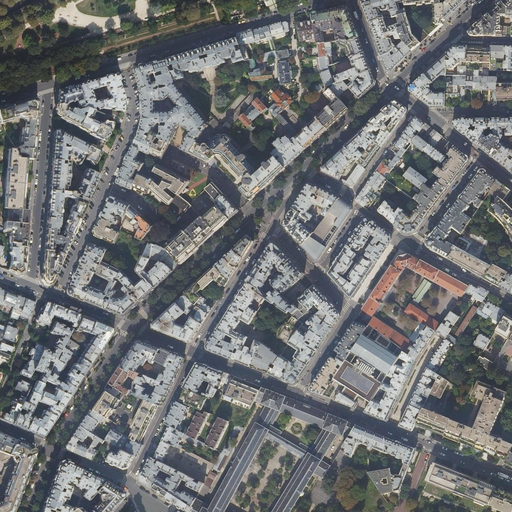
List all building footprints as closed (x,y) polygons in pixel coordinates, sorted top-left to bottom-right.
[(273,10),(286,4),(283,0),(268,7),(269,11),(273,10)] [(399,4),(403,2),(403,0),(371,0),(362,3),(364,10),(369,23),(383,18),(382,16),(382,15),(381,15),(380,15),(379,10),(380,9),(381,11),(382,11),(383,11),(386,10),(388,12),(390,11),(392,18),(394,17),(406,14),(405,9),(400,11),(399,4)] [(403,0),(403,2),(404,6),(434,0),(435,8),(434,8),(435,17),(422,28),(428,35),(435,29),(437,28),(442,23),(445,20),(444,4),(443,0),(403,0)] [(448,0),(444,4),(445,20),(464,3),(466,0),(448,0)] [(511,0),(504,0),(494,9),(484,19),(484,36),(494,36),(511,36),(511,0)] [(349,36),(351,40),(359,37),(347,7),(336,9),(312,14),(312,15),(318,44),(324,43),(322,32),(334,29),(336,30),(337,35),(336,35),(336,36),(337,41),(347,41),(346,37),(349,36)] [(411,30),(406,14),(394,17),(396,24),(400,39),(412,51),(416,47),(419,44),(428,35),(422,28),(421,26),(419,27),(419,28),(411,30)] [(317,44),(318,44),(312,15),(308,16),(309,22),(306,22),(298,24),(301,41),(307,40),(308,45),(317,44)] [(385,23),(383,18),(369,23),(373,34),(376,40),(389,39),(391,39),(389,36),(393,35),(395,39),(400,39),(396,24),(389,27),(389,28),(388,28),(388,29),(387,30),(385,23)] [(478,36),(484,36),(484,19),(477,25),(469,32),(470,36),(478,36)] [(274,25),(269,26),(272,37),(288,32),(289,31),(288,23),(286,22),(282,23),(281,23),(274,25)] [(260,29),(253,31),(256,42),(259,41),(272,37),(269,26),(260,29)] [(236,36),(237,38),(240,46),(242,52),(245,60),(245,61),(250,60),(245,47),(245,45),(256,42),(253,31),(249,32),(242,35),(236,36)] [(361,45),(359,37),(351,40),(350,41),(347,41),(337,41),(338,45),(346,49),(350,58),(352,58),(364,53),(361,45)] [(237,38),(220,43),(187,53),(160,61),(152,63),(153,68),(154,68),(156,73),(155,73),(156,73),(157,78),(158,78),(159,81),(160,85),(161,86),(162,85),(163,85),(163,86),(166,85),(166,87),(162,88),(161,89),(161,90),(161,100),(165,99),(167,98),(167,100),(165,103),(166,104),(168,106),(169,106),(172,110),(171,111),(161,111),(161,112),(162,132),(164,136),(163,137),(160,135),(159,138),(169,143),(176,132),(175,131),(178,126),(180,125),(184,127),(188,130),(190,132),(188,136),(187,136),(187,137),(180,149),(189,153),(196,142),(194,141),(196,138),(197,140),(202,133),(200,130),(201,129),(202,130),(205,129),(208,123),(217,135),(218,135),(225,135),(225,134),(239,119),(258,99),(255,90),(222,125),(219,124),(214,118),(208,123),(183,92),(182,92),(175,84),(176,81),(184,78),(183,72),(190,70),(191,73),(197,71),(197,72),(203,70),(203,69),(214,66),(214,67),(220,65),(220,64),(226,62),(225,59),(232,57),(234,63),(245,60),(242,52),(238,53),(236,47),(240,46),(237,38)] [(391,44),(389,39),(376,40),(381,55),(387,70),(390,71),(396,66),(399,63),(404,58),(396,48),(397,47),(396,47),(394,44),(393,44),(391,44)] [(412,51),(400,39),(395,39),(391,39),(389,39),(391,44),(393,44),(393,41),(395,40),(398,43),(399,42),(400,43),(396,47),(397,47),(396,48),(404,58),(407,55),(412,51)] [(324,43),(318,44),(317,44),(320,58),(317,58),(319,72),(320,72),(320,73),(324,84),(322,85),(321,85),(312,88),(314,94),(321,90),(327,87),(333,85),(334,84),(332,79),(328,66),(333,65),(331,51),(328,52),(326,51),(326,49),(331,49),(330,42),(324,43)] [(450,49),(446,53),(446,61),(449,59),(450,61),(449,62),(446,62),(446,69),(453,69),(458,65),(457,76),(466,76),(466,70),(466,63),(467,48),(467,45),(455,45),(450,49)] [(490,46),(490,49),(490,58),(496,58),(504,58),(504,55),(504,46),(499,46),(496,46),(490,46)] [(482,48),(467,48),(466,63),(471,63),(471,64),(473,64),(473,63),(475,63),(479,63),(482,63),(490,63),(490,58),(490,49),(482,48)] [(276,52),(278,60),(289,57),(287,50),(281,52),(280,51),(276,52)] [(261,55),(264,62),(273,60),(273,61),(277,60),(276,59),(277,58),(275,51),(261,55)] [(364,53),(352,58),(350,58),(350,60),(354,68),(353,70),(334,77),(335,78),(332,79),(334,84),(342,81),(348,79),(371,70),(368,62),(364,53)] [(446,62),(446,61),(446,53),(433,65),(424,74),(432,82),(440,75),(444,75),(444,80),(445,80),(446,69),(446,62)] [(397,67),(406,59),(404,58),(399,63),(396,66),(397,67)] [(490,58),(490,63),(490,71),(497,71),(497,68),(504,68),(504,63),(496,63),(496,58),(490,58)] [(252,59),(250,60),(245,61),(249,73),(263,68),(262,65),(255,67),(252,59)] [(153,68),(152,63),(151,64),(150,64),(147,64),(147,65),(144,66),(140,67),(140,66),(137,68),(135,68),(135,69),(134,69),(140,87),(142,94),(143,101),(143,104),(143,109),(143,115),(142,119),(141,123),(140,128),(138,134),(147,138),(148,136),(150,137),(151,133),(153,133),(154,132),(158,124),(162,124),(161,112),(155,112),(155,101),(161,101),(161,100),(161,90),(158,90),(158,89),(159,88),(159,87),(161,86),(160,85),(159,81),(153,83),(151,77),(152,75),(156,73),(155,73),(156,73),(154,68),(153,68)] [(280,84),(286,84),(292,83),(291,79),(293,79),(291,67),(289,67),(289,63),(277,64),(280,84)] [(263,68),(249,73),(252,81),(268,80),(268,79),(268,78),(273,78),(272,73),(268,73),(268,72),(267,72),(267,68),(265,69),(264,68),(263,68)] [(368,91),(374,85),(375,82),(373,76),(371,70),(348,79),(352,83),(348,86),(342,81),(334,84),(333,85),(332,87),(330,89),(338,98),(349,88),(355,95),(348,102),(352,106),(355,103),(368,91)] [(475,70),(466,70),(466,76),(466,85),(465,89),(468,89),(470,89),(474,89),(474,86),(473,86),(474,79),(475,70)] [(479,70),(475,70),(474,79),(473,86),(474,86),(474,89),(477,89),(482,90),(482,77),(479,76),(479,70)] [(483,70),(482,77),(482,90),(488,90),(494,90),(494,91),(493,92),(492,97),(494,98),(494,101),(493,102),(493,106),(497,106),(497,100),(497,83),(497,78),(488,77),(488,71),(483,70)] [(95,80),(98,88),(105,86),(108,96),(109,96),(110,98),(111,98),(111,101),(108,102),(108,103),(105,104),(104,102),(106,102),(105,100),(104,100),(104,101),(101,99),(99,100),(101,109),(109,110),(110,107),(115,108),(114,111),(124,112),(124,104),(124,98),(121,91),(116,74),(110,76),(95,80)] [(429,86),(432,82),(424,74),(416,81),(409,87),(409,89),(409,91),(413,94),(421,100),(425,95),(427,97),(432,92),(429,88),(429,86)] [(466,85),(466,76),(457,76),(453,76),(453,82),(448,82),(448,89),(445,89),(445,92),(445,100),(448,100),(448,101),(450,101),(450,99),(449,99),(449,96),(454,96),(459,96),(459,86),(461,86),(461,85),(466,85)] [(86,82),(77,85),(83,107),(87,108),(95,111),(101,109),(99,100),(94,101),(91,92),(90,92),(90,90),(92,90),(92,91),(93,90),(96,89),(97,90),(98,90),(98,88),(95,80),(86,82)] [(511,83),(497,83),(497,100),(509,99),(511,99),(511,83)] [(58,91),(57,104),(67,106),(67,103),(75,101),(76,102),(77,107),(79,108),(83,107),(77,85),(62,89),(58,90),(58,91)] [(330,89),(327,87),(321,90),(332,101),(334,102),(318,117),(317,117),(316,117),(327,129),(338,119),(348,109),(338,98),(330,89)] [(268,110),(275,117),(279,114),(293,101),(287,94),(285,96),(284,95),(285,94),(283,92),(282,93),(279,90),(272,96),(277,102),(277,103),(275,104),(268,110)] [(433,93),(432,92),(427,97),(425,95),(421,100),(425,104),(430,107),(437,107),(445,107),(445,100),(445,92),(433,93)] [(0,107),(0,123),(12,120),(11,118),(19,116),(22,116),(23,118),(24,122),(24,128),(22,128),(20,143),(22,143),(22,145),(20,145),(13,149),(15,152),(22,160),(26,160),(33,160),(35,140),(36,121),(38,104),(38,103),(37,101),(36,100),(34,99),(33,99),(30,99),(28,100),(17,102),(8,105),(0,107)] [(268,109),(258,99),(239,119),(247,127),(252,133),(253,133),(256,130),(256,128),(253,126),(254,125),(252,124),(253,123),(252,122),(261,114),(263,112),(264,113),(268,109)] [(370,123),(363,130),(370,138),(372,140),(379,146),(381,147),(402,117),(407,112),(406,108),(398,101),(394,101),(382,112),(370,123)] [(67,107),(67,106),(57,104),(56,110),(56,112),(56,113),(56,114),(57,115),(58,116),(60,117),(60,118),(65,121),(65,122),(69,124),(70,124),(73,126),(73,125),(78,128),(83,117),(82,117),(81,116),(83,112),(84,113),(87,108),(83,107),(79,108),(80,110),(77,111),(74,109),(72,110),(67,107)] [(91,118),(95,111),(87,108),(84,113),(82,117),(83,117),(78,128),(77,128),(82,130),(83,131),(85,132),(86,132),(89,133),(88,135),(93,137),(100,123),(98,123),(91,120),(89,119),(89,118),(90,118),(91,118)] [(279,114),(275,117),(290,133),(305,149),(316,139),(327,129),(316,117),(315,118),(316,119),(299,135),(279,114)] [(289,120),(294,125),(297,122),(292,117),(289,120)] [(409,125),(404,133),(414,140),(417,136),(415,135),(415,134),(415,133),(417,130),(418,131),(418,132),(419,133),(426,124),(423,121),(418,117),(417,117),(415,117),(415,118),(409,125)] [(487,119),(487,129),(487,130),(491,130),(493,130),(493,134),(492,135),(497,137),(498,135),(498,126),(496,126),(496,118),(491,118),(487,119)] [(511,118),(507,118),(496,118),(496,126),(498,126),(498,135),(497,137),(499,138),(501,139),(503,136),(502,135),(503,134),(503,132),(504,132),(504,130),(503,130),(504,128),(507,128),(507,130),(506,130),(506,135),(511,135),(511,118)] [(106,135),(110,129),(111,123),(107,122),(102,119),(100,123),(93,137),(92,137),(97,139),(103,142),(106,135)] [(473,125),(473,119),(454,119),(452,125),(459,131),(467,137),(472,130),(471,129),(470,130),(469,129),(470,128),(470,126),(471,126),(471,125),(473,125)] [(487,129),(487,119),(473,119),(473,125),(473,129),(472,130),(467,137),(472,141),(477,145),(485,136),(484,134),(484,130),(487,129)] [(426,124),(419,133),(417,136),(414,140),(412,143),(414,145),(423,152),(423,151),(437,133),(434,130),(428,137),(430,138),(428,140),(421,135),(425,131),(426,131),(430,127),(426,124)] [(252,133),(247,127),(242,132),(249,139),(255,145),(254,146),(261,153),(267,149),(252,133)] [(49,191),(59,192),(59,189),(61,189),(61,192),(66,192),(66,187),(67,187),(67,186),(68,182),(69,172),(69,163),(68,161),(69,156),(71,156),(73,158),(75,158),(75,161),(79,163),(82,157),(79,156),(80,153),(84,155),(88,145),(75,139),(57,130),(54,132),(52,161),(50,180),(49,191)] [(354,157),(357,155),(358,157),(356,159),(360,164),(363,167),(365,169),(374,157),(381,147),(379,146),(372,140),(370,142),(368,140),(370,138),(363,130),(354,138),(344,147),(354,157)] [(147,138),(138,134),(137,137),(134,143),(133,146),(141,150),(149,154),(150,153),(155,143),(157,140),(157,138),(158,136),(157,134),(158,134),(154,132),(153,133),(151,133),(150,137),(148,136),(147,138)] [(305,149),(290,133),(287,136),(286,135),(282,139),(280,137),(276,142),(274,140),(272,141),(274,143),(273,144),(277,148),(274,151),(271,149),(269,151),(271,153),(276,158),(278,156),(280,158),(278,160),(285,168),(295,159),(305,149)] [(412,143),(414,140),(404,133),(399,139),(394,146),(402,152),(404,148),(405,148),(407,145),(409,147),(412,143)] [(437,133),(423,151),(440,164),(447,155),(454,146),(449,142),(441,153),(434,147),(442,136),(437,133)] [(228,137),(225,134),(225,135),(218,135),(208,144),(207,144),(205,144),(204,144),(203,145),(196,142),(189,153),(201,159),(205,161),(206,161),(208,161),(209,161),(215,156),(215,155),(216,154),(218,154),(219,154),(220,154),(221,155),(225,159),(236,171),(245,181),(244,181),(244,182),(244,184),(245,185),(240,190),(243,194),(250,200),(263,188),(267,184),(277,175),(285,168),(278,160),(276,158),(271,153),(269,156),(272,159),(268,164),(267,163),(266,163),(265,163),(264,164),(263,164),(263,165),(263,167),(264,167),(259,171),(256,171),(245,160),(246,159),(246,158),(246,157),(246,156),(245,155),(244,155),(243,155),(242,156),(229,143),(230,141),(230,140),(229,139),(228,138),(228,137)] [(499,138),(497,137),(492,135),(491,135),(489,136),(490,137),(489,137),(488,138),(485,136),(477,145),(486,152),(494,158),(503,146),(503,145),(501,143),(500,144),(500,143),(500,142),(500,141),(499,138)] [(159,139),(157,138),(157,140),(161,141),(159,145),(155,143),(150,153),(161,159),(166,151),(169,143),(159,138),(159,139)] [(94,164),(100,151),(94,148),(88,145),(84,155),(87,156),(85,160),(88,161),(94,164)] [(137,159),(141,150),(133,146),(125,163),(117,182),(118,184),(131,190),(133,187),(136,180),(133,179),(132,177),(134,173),(135,172),(136,169),(136,168),(140,170),(140,171),(141,171),(145,163),(137,160),(137,159)] [(400,159),(404,154),(404,153),(402,152),(394,146),(391,150),(393,151),(395,153),(395,154),(396,155),(391,161),(390,161),(389,161),(389,162),(386,159),(385,159),(382,162),(392,170),(398,162),(399,162),(400,162),(400,161),(401,160),(400,159)] [(454,146),(447,155),(450,156),(449,159),(446,163),(445,164),(444,165),(444,166),(441,169),(438,167),(433,173),(440,178),(438,182),(447,189),(459,173),(469,160),(469,157),(463,153),(454,146)] [(507,149),(503,146),(494,158),(503,165),(511,172),(511,170),(511,149),(510,150),(509,149),(508,149),(507,149)] [(354,157),(344,147),(334,157),(321,168),(322,172),(331,176),(339,180),(345,168),(355,159),(354,157)] [(25,168),(26,160),(22,160),(15,152),(13,149),(9,149),(4,209),(5,209),(6,209),(7,209),(21,210),(22,199),(25,168)] [(383,176),(388,171),(389,173),(390,172),(392,170),(382,162),(376,171),(383,176)] [(365,169),(363,167),(360,164),(346,183),(350,185),(354,185),(356,182),(365,169)] [(162,188),(155,182),(151,189),(160,197),(169,205),(172,201),(177,194),(179,195),(190,181),(166,169),(162,167),(158,165),(155,172),(167,179),(162,188)] [(416,185),(413,188),(419,192),(421,190),(425,184),(428,180),(411,168),(404,177),(416,185)] [(491,189),(497,180),(491,175),(483,169),(481,169),(471,183),(459,198),(469,206),(472,202),(475,204),(475,206),(478,208),(483,201),(480,198),(481,196),(479,195),(483,190),(485,192),(486,190),(485,190),(488,187),(491,189)] [(73,194),(77,196),(78,194),(80,195),(80,197),(88,201),(99,176),(90,172),(85,170),(75,191),(75,190),(73,194)] [(413,188),(402,179),(401,180),(390,172),(389,173),(385,178),(383,176),(376,171),(371,177),(367,184),(377,191),(379,189),(380,190),(386,182),(385,181),(386,179),(413,200),(414,199),(417,194),(419,193),(419,192),(413,188)] [(139,174),(136,180),(133,187),(137,188),(137,189),(140,190),(146,193),(147,192),(149,193),(151,189),(155,182),(156,181),(139,174)] [(505,186),(497,180),(491,189),(489,193),(498,200),(489,212),(494,216),(500,222),(504,226),(507,231),(511,236),(511,238),(511,209),(509,206),(503,201),(511,191),(505,186)] [(431,189),(425,184),(421,190),(423,191),(420,195),(420,194),(419,196),(417,194),(414,199),(420,203),(415,210),(414,209),(414,210),(424,219),(435,204),(447,189),(438,182),(437,181),(431,189)] [(208,192),(216,201),(224,194),(219,190),(213,182),(200,194),(203,196),(208,192)] [(299,196),(292,208),(299,213),(300,211),(302,212),(301,214),(309,219),(311,221),(313,216),(313,215),(308,212),(313,205),(314,205),(315,205),(316,205),(316,204),(325,208),(323,214),(324,215),(321,218),(324,220),(333,207),(333,208),(340,198),(335,195),(331,193),(317,186),(312,184),(310,183),(309,183),(308,184),(307,184),(307,185),(306,186),(299,196)] [(377,191),(367,184),(361,191),(358,196),(355,200),(363,206),(369,212),(374,206),(379,198),(379,197),(381,194),(377,191)] [(59,192),(49,191),(48,200),(47,212),(55,213),(55,210),(60,210),(61,197),(68,198),(69,193),(66,192),(61,192),(61,194),(59,194),(59,192)] [(73,194),(69,193),(68,198),(74,201),(69,212),(70,212),(74,214),(73,217),(80,220),(84,210),(88,201),(80,197),(79,199),(76,198),(77,196),(73,194)] [(188,203),(179,195),(177,194),(172,201),(184,210),(186,208),(188,209),(185,211),(196,223),(186,232),(199,247),(206,241),(212,235),(215,232),(202,218),(202,217),(191,206),(188,203)] [(224,194),(216,201),(221,206),(219,208),(229,219),(234,215),(239,211),(230,202),(224,194)] [(106,208),(101,218),(115,224),(117,225),(119,221),(117,220),(118,218),(118,217),(117,217),(117,216),(118,216),(119,216),(120,215),(122,215),(121,216),(122,217),(121,217),(125,219),(125,218),(131,206),(121,201),(112,197),(111,197),(110,197),(110,198),(106,208)] [(333,207),(324,220),(318,226),(313,233),(311,237),(301,245),(308,253),(315,260),(319,260),(328,246),(344,222),(352,210),(351,206),(345,202),(340,198),(333,208),(333,207)] [(470,207),(469,206),(459,198),(447,213),(437,227),(448,235),(451,232),(450,231),(452,228),(461,235),(462,233),(464,230),(462,228),(464,226),(462,225),(464,223),(467,226),(471,219),(463,213),(465,210),(466,211),(470,207)] [(394,225),(404,212),(404,211),(387,199),(379,211),(385,217),(394,225)] [(141,215),(131,206),(125,218),(135,227),(135,229),(139,230),(136,238),(142,240),(154,226),(141,215)] [(203,217),(202,218),(215,232),(225,224),(229,219),(219,208),(217,206),(204,218),(203,217)] [(299,213),(292,208),(287,216),(284,221),(284,226),(301,245),(311,237),(313,233),(307,229),(307,228),(304,225),(302,224),(300,224),(300,222),(301,220),(305,223),(306,223),(309,219),(301,214),(299,213)] [(29,211),(21,210),(7,209),(5,222),(16,223),(19,224),(28,224),(28,218),(29,211)] [(61,211),(60,210),(55,210),(55,213),(47,212),(47,221),(46,229),(57,230),(57,228),(58,228),(60,214),(61,213),(61,211)] [(410,216),(404,212),(394,225),(399,229),(403,232),(405,232),(406,233),(407,233),(413,232),(414,231),(415,231),(416,230),(420,225),(424,219),(414,210),(413,211),(414,211),(410,216)] [(76,229),(80,220),(73,217),(74,214),(70,212),(62,230),(63,230),(63,232),(73,236),(76,229)] [(114,226),(115,224),(101,218),(97,227),(95,233),(94,233),(94,235),(95,236),(115,244),(119,233),(119,232),(115,230),(114,230),(113,231),(113,230),(113,228),(116,229),(117,227),(115,227),(114,226)] [(372,235),(373,236),(379,227),(374,223),(369,219),(363,220),(356,231),(346,245),(352,249),(353,248),(357,251),(359,250),(361,247),(363,248),(366,243),(366,242),(367,241),(368,241),(369,240),(368,240),(369,238),(370,239),(372,235)] [(16,228),(16,223),(5,222),(3,222),(4,223),(3,230),(3,231),(10,231),(10,232),(11,232),(11,234),(10,234),(9,238),(5,240),(6,243),(19,244),(18,247),(26,247),(27,235),(28,224),(19,224),(18,229),(16,228)] [(379,227),(373,236),(375,238),(374,240),(373,239),(372,242),(371,241),(371,242),(372,242),(371,243),(370,243),(370,244),(374,247),(376,245),(377,244),(379,242),(382,242),(381,244),(386,247),(390,242),(391,240),(390,234),(386,231),(379,227)] [(449,235),(448,235),(437,227),(431,234),(426,241),(427,247),(447,258),(454,249),(452,248),(454,245),(448,242),(446,243),(445,244),(444,242),(443,242),(443,241),(442,241),(441,241),(439,240),(440,239),(442,239),(445,239),(447,236),(448,236),(449,235)] [(193,253),(199,247),(186,232),(182,228),(162,247),(167,250),(180,265),(186,260),(193,253)] [(57,233),(57,230),(46,229),(45,241),(44,250),(53,251),(53,244),(59,246),(56,252),(64,256),(67,250),(73,236),(63,232),(62,232),(61,234),(57,233)] [(246,238),(233,250),(237,255),(243,258),(245,255),(253,242),(254,242),(247,237),(246,238)] [(454,249),(447,258),(452,261),(461,266),(471,271),(477,275),(483,278),(494,264),(492,264),(490,267),(463,252),(469,243),(459,238),(454,245),(452,248),(454,249)] [(266,250),(255,267),(262,271),(265,272),(270,276),(272,274),(272,271),(274,268),(273,263),(274,262),(275,263),(277,264),(277,265),(277,266),(277,267),(279,269),(290,259),(274,242),(271,242),(266,250)] [(24,259),(26,247),(18,247),(19,244),(6,243),(8,252),(11,256),(10,264),(8,270),(13,272),(18,274),(23,271),(24,259)] [(147,264),(153,251),(156,246),(148,243),(143,256),(142,256),(136,269),(136,272),(143,279),(135,286),(134,285),(135,284),(122,271),(119,278),(122,281),(140,301),(147,295),(155,288),(150,283),(148,281),(143,275),(145,270),(146,266),(147,264)] [(102,263),(103,261),(104,259),(108,250),(94,244),(93,244),(91,244),(91,245),(90,245),(89,246),(74,280),(69,291),(69,292),(69,293),(70,295),(72,296),(78,298),(86,301),(91,289),(88,287),(88,286),(88,285),(89,285),(98,265),(98,264),(97,264),(98,263),(99,262),(102,263)] [(377,246),(377,244),(376,245),(374,247),(370,244),(369,245),(366,251),(367,251),(365,255),(365,256),(370,259),(369,260),(375,264),(380,256),(386,247),(381,244),(379,247),(377,246)] [(156,245),(156,246),(153,251),(162,256),(161,260),(162,261),(160,262),(166,265),(172,272),(176,268),(180,265),(167,250),(162,247),(156,245)] [(351,250),(352,249),(346,245),(336,260),(329,272),(329,275),(341,289),(347,284),(348,282),(349,281),(342,277),(338,274),(339,272),(343,275),(345,275),(353,262),(353,260),(356,255),(356,253),(351,250)] [(56,274),(64,256),(56,252),(55,255),(54,255),(52,254),(53,251),(44,250),(43,265),(42,280),(43,281),(43,282),(44,283),(44,284),(45,285),(50,287),(52,283),(56,274)] [(237,268),(243,258),(237,255),(233,250),(225,257),(215,267),(216,267),(222,274),(230,279),(237,268)] [(465,292),(468,287),(439,271),(408,254),(398,256),(396,259),(382,281),(367,304),(362,310),(372,316),(381,304),(382,304),(383,303),(382,302),(406,267),(408,267),(462,296),(465,292)] [(369,274),(375,264),(369,260),(368,261),(364,258),(362,259),(360,258),(357,262),(359,263),(359,264),(358,263),(357,264),(348,276),(348,278),(353,281),(351,284),(348,282),(347,284),(341,289),(349,298),(353,297),(361,285),(369,274)] [(290,259),(279,269),(278,270),(279,271),(281,272),(281,273),(282,273),(283,272),(284,274),(284,275),(284,276),(280,275),(275,280),(273,280),(271,279),(269,281),(272,284),(274,287),(277,290),(282,295),(282,294),(304,274),(298,267),(290,259)] [(122,271),(103,261),(102,263),(97,275),(111,281),(105,293),(93,287),(94,285),(93,284),(91,289),(86,301),(93,304),(104,308),(107,301),(105,300),(107,296),(109,297),(117,282),(117,280),(115,279),(116,277),(119,278),(122,271)] [(164,279),(172,272),(166,265),(160,262),(156,265),(156,266),(148,274),(145,270),(143,275),(148,281),(151,279),(152,280),(150,283),(155,288),(164,279)] [(507,272),(494,264),(483,278),(492,283),(499,287),(507,272)] [(509,293),(511,287),(511,264),(511,265),(511,274),(507,272),(499,287),(504,290),(509,293)] [(208,285),(214,280),(223,285),(225,287),(230,279),(222,274),(216,267),(212,271),(211,272),(202,280),(199,283),(198,282),(192,288),(185,294),(195,306),(201,298),(198,295),(208,285)] [(261,272),(262,271),(255,267),(251,274),(246,281),(257,289),(258,291),(257,293),(265,298),(273,304),(275,302),(279,306),(278,307),(287,313),(289,311),(292,314),(293,313),(298,309),(294,304),(292,306),(282,294),(282,295),(277,290),(273,293),(272,292),(270,291),(267,295),(265,293),(262,288),(268,279),(269,276),(270,276),(265,272),(264,274),(261,272)] [(413,297),(420,302),(432,284),(424,280),(413,297)] [(118,283),(117,282),(109,297),(107,301),(104,308),(122,316),(126,315),(133,309),(136,306),(140,301),(122,281),(120,283),(118,283)] [(262,304),(265,298),(257,293),(258,291),(257,289),(246,281),(240,292),(231,305),(238,309),(240,310),(253,318),(257,311),(251,308),(250,308),(250,307),(249,306),(250,306),(251,304),(252,303),(251,303),(253,300),(253,299),(254,299),(255,298),(255,299),(257,301),(262,304)] [(470,284),(468,287),(465,292),(473,296),(478,288),(477,288),(474,286),(470,284)] [(314,285),(299,300),(309,310),(311,313),(312,312),(310,309),(313,307),(312,306),(313,305),(313,304),(314,304),(315,304),(316,306),(318,309),(328,300),(322,293),(314,285)] [(479,286),(478,288),(473,296),(469,302),(472,305),(476,298),(482,302),(484,299),(488,292),(489,292),(483,288),(479,286)] [(13,307),(16,295),(12,293),(7,291),(2,303),(13,307)] [(181,298),(176,303),(187,315),(191,310),(189,310),(192,307),(195,309),(197,307),(195,306),(185,294),(181,298)] [(19,315),(26,298),(21,297),(16,295),(13,307),(11,312),(19,315)] [(206,300),(202,297),(201,298),(195,306),(197,307),(208,314),(210,311),(212,308),(205,303),(205,302),(206,300)] [(28,319),(35,302),(31,300),(26,298),(19,315),(28,319)] [(493,304),(484,299),(482,302),(479,307),(477,310),(490,317),(496,306),(493,304)] [(295,303),(294,304),(298,309),(293,313),(295,315),(293,317),(298,320),(309,310),(299,300),(298,301),(295,303)] [(328,300),(318,309),(320,310),(316,313),(323,320),(325,317),(324,317),(326,314),(328,316),(327,319),(325,322),(333,327),(340,317),(339,313),(335,308),(328,300)] [(46,317),(52,304),(49,303),(46,301),(42,309),(40,308),(36,320),(39,321),(39,324),(39,325),(43,326),(44,326),(45,324),(52,327),(54,322),(55,320),(51,319),(46,317)] [(190,317),(187,315),(176,303),(165,312),(152,325),(153,328),(171,336),(188,342),(191,341),(197,333),(202,324),(190,317)] [(66,309),(52,304),(46,317),(51,319),(52,316),(61,320),(62,319),(65,321),(71,323),(71,326),(75,327),(80,315),(66,309)] [(374,316),(373,317),(369,324),(404,350),(403,352),(407,354),(410,349),(415,342),(421,333),(423,329),(426,325),(428,327),(435,331),(436,332),(442,324),(411,304),(406,311),(422,322),(409,340),(374,316)] [(236,311),(238,309),(231,305),(224,316),(217,329),(223,332),(225,330),(227,331),(225,333),(227,334),(229,335),(232,337),(234,338),(238,340),(239,340),(242,335),(242,334),(238,332),(238,333),(234,330),(234,329),(235,329),(237,330),(240,325),(238,324),(240,320),(239,320),(240,320),(241,319),(249,324),(253,318),(240,310),(238,312),(236,311)] [(477,310),(479,307),(477,306),(476,307),(475,306),(473,306),(456,333),(456,335),(458,336),(456,339),(449,334),(446,339),(454,344),(455,345),(477,310)] [(500,308),(496,306),(490,317),(498,322),(505,311),(500,308)] [(208,314),(197,307),(195,309),(195,310),(197,311),(194,316),(193,316),(191,315),(190,317),(202,324),(205,319),(208,314)] [(372,316),(362,310),(361,312),(359,316),(363,318),(362,320),(369,324),(373,317),(372,316)] [(451,311),(442,324),(436,332),(441,335),(445,339),(446,339),(449,334),(452,328),(451,328),(451,329),(449,327),(451,324),(454,326),(459,317),(451,311)] [(325,322),(323,320),(316,313),(308,321),(308,322),(307,323),(307,324),(308,324),(309,325),(310,325),(312,325),(312,326),(310,330),(324,340),(328,334),(333,327),(325,322)] [(508,338),(511,331),(511,316),(506,313),(495,331),(508,338)] [(88,318),(82,316),(76,330),(75,331),(79,332),(80,330),(86,332),(84,335),(83,334),(82,337),(84,338),(85,338),(86,338),(89,334),(94,321),(88,318)] [(293,336),(298,329),(299,328),(302,324),(302,323),(298,320),(293,317),(292,316),(290,320),(288,319),(283,325),(282,325),(277,337),(285,340),(290,342),(293,336)] [(94,321),(89,334),(92,335),(93,336),(88,344),(85,340),(87,338),(86,338),(85,338),(84,338),(83,340),(86,344),(99,353),(106,342),(113,332),(112,328),(104,325),(94,321)] [(14,336),(17,329),(10,326),(11,323),(8,322),(6,328),(4,333),(2,337),(12,341),(14,336)] [(63,326),(54,322),(52,327),(50,333),(56,335),(58,335),(58,337),(57,339),(56,338),(53,344),(52,347),(53,347),(52,351),(50,352),(47,350),(48,348),(47,347),(46,347),(45,346),(44,346),(36,363),(33,370),(40,373),(40,374),(36,381),(42,384),(44,380),(47,374),(48,372),(49,370),(45,368),(48,361),(49,361),(50,361),(54,362),(55,360),(59,352),(61,347),(67,338),(70,332),(71,329),(70,328),(69,328),(69,329),(68,329),(63,327),(63,326)] [(355,341),(357,342),(368,325),(354,322),(345,336),(339,345),(335,351),(338,353),(339,355),(337,358),(344,362),(354,347),(351,345),(353,343),(354,343),(355,341)] [(342,393),(339,391),(334,399),(333,400),(344,404),(352,407),(355,409),(357,404),(356,403),(354,401),(358,394),(366,399),(371,402),(373,399),(378,391),(383,383),(386,379),(392,369),(395,364),(396,363),(403,352),(404,350),(369,324),(368,325),(357,342),(354,347),(344,362),(336,374),(335,375),(335,376),(331,382),(329,385),(335,389),(340,382),(346,386),(342,393)] [(425,331),(423,329),(421,333),(423,335),(421,339),(419,339),(418,340),(418,341),(418,342),(419,343),(418,345),(416,344),(415,346),(415,347),(413,346),(416,342),(415,342),(410,349),(412,350),(409,355),(416,360),(426,345),(435,331),(428,327),(425,331)] [(302,331),(298,329),(293,336),(316,352),(320,347),(324,340),(310,330),(308,328),(307,330),(309,331),(306,336),(302,333),(302,332),(302,331)] [(223,332),(217,329),(211,338),(206,346),(207,350),(218,354),(231,359),(234,353),(235,348),(238,340),(234,338),(231,344),(224,341),(227,334),(225,333),(223,332)] [(478,347),(483,350),(490,340),(487,338),(480,333),(473,344),(478,347)] [(239,340),(238,340),(235,348),(238,349),(236,354),(234,353),(231,359),(243,364),(250,367),(256,351),(262,343),(255,340),(251,350),(250,349),(250,348),(246,346),(246,347),(246,348),(244,347),(248,337),(242,335),(239,340)] [(290,342),(288,344),(292,346),(298,350),(294,356),(296,357),(307,365),(311,359),(316,352),(293,336),(290,342)] [(86,344),(83,340),(84,338),(82,337),(77,344),(67,338),(61,347),(72,354),(76,357),(78,353),(76,352),(80,346),(79,346),(81,343),(83,344),(84,344),(83,346),(84,347),(86,348),(84,350),(79,359),(90,366),(95,359),(99,353),(86,344)] [(158,354),(162,348),(150,343),(141,339),(137,341),(126,358),(125,359),(120,366),(130,372),(131,371),(140,374),(140,373),(145,375),(146,376),(149,371),(143,369),(144,367),(144,366),(147,360),(148,361),(149,360),(149,359),(148,359),(149,358),(150,358),(149,357),(150,357),(151,358),(150,361),(153,363),(155,361),(157,356),(155,355),(157,353),(158,354)] [(435,373),(454,344),(446,339),(445,339),(437,352),(427,367),(426,367),(435,373)] [(9,353),(9,351),(11,352),(13,347),(5,344),(6,341),(1,340),(0,342),(0,356),(7,359),(7,357),(8,357),(9,357),(9,356),(10,354),(10,353),(9,353)] [(32,355),(29,360),(36,363),(44,346),(36,343),(34,349),(31,348),(30,351),(29,354),(32,355)] [(268,374),(281,355),(262,343),(256,351),(250,367),(252,368),(261,371),(268,374)] [(61,347),(59,352),(61,353),(57,361),(65,366),(72,354),(61,347)] [(167,350),(162,348),(158,354),(157,356),(155,361),(165,366),(172,352),(169,351),(167,350)] [(284,350),(281,355),(268,374),(272,376),(276,377),(280,379),(283,380),(285,373),(284,373),(285,371),(284,370),(284,368),(286,369),(290,361),(282,355),(283,355),(286,351),(284,350)] [(178,372),(184,359),(182,356),(178,354),(172,352),(165,366),(167,367),(165,371),(165,372),(166,373),(165,375),(162,373),(161,374),(158,381),(162,382),(162,381),(164,380),(165,381),(165,383),(172,386),(178,372)] [(409,355),(407,354),(403,352),(396,363),(398,363),(400,358),(406,361),(405,363),(403,363),(403,364),(404,365),(403,367),(395,364),(392,369),(396,370),(401,373),(408,377),(411,371),(416,360),(409,355)] [(489,370),(493,363),(494,363),(485,357),(484,358),(480,356),(476,362),(489,370)] [(292,362),(290,361),(286,369),(285,371),(284,373),(285,373),(283,380),(290,383),(292,384),(294,384),(295,383),(296,383),(296,382),(302,374),(307,365),(296,357),(292,362)] [(344,362),(337,358),(335,360),(331,357),(322,370),(309,389),(310,390),(313,392),(315,393),(322,395),(329,385),(331,382),(330,381),(331,379),(331,378),(331,377),(330,376),(332,372),(336,374),(344,362)] [(87,372),(90,366),(79,359),(76,364),(75,364),(74,364),(73,365),(70,369),(83,378),(87,372)] [(36,363),(29,360),(28,360),(27,365),(26,365),(25,365),(24,366),(24,367),(23,369),(21,369),(19,373),(20,374),(29,378),(33,370),(36,363)] [(57,361),(55,360),(54,362),(52,364),(51,366),(54,367),(50,373),(57,378),(65,366),(57,361)] [(207,374),(210,367),(204,364),(199,363),(196,364),(189,375),(183,387),(187,389),(189,390),(190,389),(192,389),(192,391),(198,394),(199,390),(198,389),(204,379),(206,374),(207,374)] [(130,372),(120,366),(115,374),(114,376),(109,383),(124,393),(126,394),(127,395),(130,390),(125,387),(126,384),(125,383),(127,379),(128,380),(130,377),(136,380),(139,376),(140,374),(131,371),(130,372)] [(218,370),(210,367),(207,374),(206,374),(204,379),(206,382),(207,380),(210,381),(205,392),(204,392),(202,395),(207,397),(210,398),(211,396),(214,397),(217,390),(218,389),(216,388),(217,385),(219,386),(225,373),(218,370)] [(431,377),(437,380),(439,375),(435,373),(426,367),(422,376),(417,386),(431,392),(433,388),(427,385),(428,383),(429,384),(430,382),(431,382),(432,381),(432,380),(432,379),(431,379),(430,378),(431,377)] [(78,384),(83,378),(70,369),(67,373),(67,375),(67,376),(67,377),(64,382),(75,389),(78,384)] [(150,369),(149,371),(146,376),(148,376),(148,377),(158,381),(161,374),(150,369)] [(396,370),(392,369),(386,379),(388,380),(389,377),(393,378),(392,381),(392,382),(392,383),(390,386),(383,383),(378,391),(381,393),(382,389),(387,391),(381,402),(373,399),(371,402),(365,412),(376,417),(387,421),(390,415),(403,387),(408,377),(401,373),(400,376),(395,373),(396,370)] [(498,376),(503,380),(508,372),(502,369),(498,376)] [(49,376),(47,374),(44,380),(55,385),(53,389),(56,390),(70,397),(73,392),(75,389),(64,382),(62,384),(56,380),(57,378),(50,373),(49,376)] [(227,374),(225,373),(219,386),(218,389),(217,390),(219,391),(222,387),(224,388),(225,386),(226,384),(230,375),(227,374)] [(148,376),(146,376),(145,375),(143,377),(142,378),(139,376),(136,380),(134,383),(138,385),(138,384),(143,387),(146,382),(151,384),(150,385),(153,386),(152,388),(154,388),(155,386),(156,386),(154,392),(167,397),(168,395),(172,386),(165,383),(163,383),(162,385),(161,385),(162,382),(158,381),(148,377),(148,376)] [(232,376),(230,375),(226,384),(228,385),(227,387),(225,386),(224,388),(223,391),(227,393),(235,376),(232,376)] [(431,392),(430,394),(428,398),(424,406),(423,408),(422,411),(421,413),(418,419),(416,423),(432,430),(444,434),(450,419),(451,419),(435,413),(436,412),(434,412),(431,411),(437,397),(441,399),(449,381),(439,375),(437,380),(433,388),(431,392)] [(249,382),(235,376),(227,393),(226,395),(224,394),(223,398),(251,409),(255,400),(261,388),(262,387),(249,382)] [(19,396),(20,396),(25,398),(28,391),(31,384),(21,380),(19,383),(18,383),(18,384),(16,383),(16,384),(15,385),(15,386),(15,387),(16,387),(16,388),(21,391),(19,396)] [(490,435),(508,392),(477,380),(471,396),(477,398),(466,425),(450,419),(444,434),(465,442),(487,451),(507,459),(510,451),(511,446),(511,443),(503,440),(503,439),(500,437),(500,439),(490,435)] [(44,385),(42,384),(36,381),(31,392),(64,407),(67,402),(70,397),(56,390),(55,392),(54,392),(53,393),(54,394),(53,396),(41,391),(44,385)] [(107,386),(105,390),(120,400),(124,393),(109,383),(107,386)] [(145,388),(143,387),(138,384),(138,385),(136,388),(138,389),(136,392),(134,391),(133,394),(137,396),(144,399),(159,405),(162,407),(164,402),(167,397),(154,392),(151,391),(150,394),(153,395),(152,397),(153,397),(153,399),(149,397),(150,396),(149,395),(147,394),(146,394),(146,395),(144,394),(144,392),(145,388)] [(431,392),(417,386),(413,395),(409,405),(422,411),(423,408),(424,406),(418,403),(419,402),(420,403),(421,401),(422,401),(423,400),(423,399),(423,398),(422,398),(421,397),(422,395),(428,398),(430,394),(431,392)] [(191,511),(289,511),(314,473),(322,478),(330,466),(321,460),(338,433),(348,438),(349,437),(350,435),(356,426),(348,423),(348,422),(339,419),(305,405),(268,390),(267,390),(261,388),(255,400),(267,405),(234,465),(233,464),(233,465),(233,466),(211,507),(196,499),(192,507),(194,508),(191,511)] [(192,391),(189,390),(187,389),(186,390),(183,395),(180,401),(190,405),(198,409),(201,410),(207,397),(202,395),(200,395),(198,394),(192,391)] [(120,400),(105,390),(103,392),(99,399),(95,405),(92,408),(108,419),(114,410),(115,411),(116,409),(114,409),(120,400)] [(64,407),(31,392),(26,403),(34,407),(37,401),(48,406),(46,412),(57,417),(59,414),(61,411),(63,407),(64,407)] [(23,402),(25,398),(20,396),(18,401),(12,398),(11,402),(10,404),(12,405),(10,409),(18,413),(20,408),(23,402)] [(155,413),(159,405),(144,399),(142,405),(141,404),(131,424),(131,427),(133,429),(129,438),(140,444),(142,440),(147,429),(151,422),(155,413)] [(190,405),(180,401),(176,400),(171,411),(165,423),(169,425),(181,431),(182,428),(181,426),(180,426),(182,422),(181,422),(182,420),(183,420),(184,420),(184,419),(185,419),(186,417),(185,416),(185,415),(190,405)] [(26,403),(23,402),(20,408),(26,411),(25,413),(24,412),(23,415),(22,415),(18,413),(12,424),(20,428),(26,431),(33,417),(30,416),(34,409),(36,410),(37,408),(34,407),(26,403)] [(422,411),(409,405),(399,426),(406,429),(412,431),(416,423),(418,419),(416,418),(418,413),(421,413),(422,411)] [(90,411),(88,415),(100,421),(107,425),(110,420),(108,419),(92,408),(90,411)] [(18,413),(10,409),(9,412),(8,415),(0,411),(0,418),(6,421),(12,424),(18,413)] [(209,413),(201,410),(198,409),(186,434),(197,440),(209,413)] [(51,425),(57,417),(46,412),(43,411),(39,420),(33,417),(26,431),(34,434),(41,437),(44,436),(51,425)] [(100,421),(88,415),(85,420),(78,431),(74,435),(80,439),(82,441),(86,443),(88,439),(87,438),(89,436),(95,440),(97,437),(99,438),(100,436),(98,435),(98,436),(93,433),(95,429),(97,430),(99,425),(98,425),(100,421)] [(205,444),(215,449),(229,421),(218,417),(205,444)] [(186,434),(181,431),(169,425),(166,433),(162,440),(174,446),(179,447),(181,449),(182,447),(178,445),(179,443),(178,442),(179,441),(180,442),(181,440),(180,439),(181,437),(196,445),(197,443),(202,446),(204,443),(197,440),(186,434)] [(356,425),(356,426),(350,435),(355,437),(354,439),(349,437),(348,438),(343,447),(346,448),(345,452),(352,457),(356,446),(357,447),(358,446),(359,445),(358,443),(357,443),(358,442),(369,446),(368,448),(369,449),(371,450),(372,449),(373,448),(388,453),(385,436),(372,431),(356,425)] [(105,440),(115,446),(115,445),(121,436),(111,430),(105,440)] [(0,460),(2,461),(13,456),(18,444),(17,441),(15,440),(16,439),(3,434),(0,432),(0,460)] [(80,439),(74,435),(71,440),(68,446),(69,449),(73,451),(76,453),(80,445),(79,444),(80,442),(79,441),(80,439)] [(115,446),(121,449),(122,450),(124,444),(127,446),(128,447),(126,451),(135,455),(137,457),(140,451),(143,445),(140,444),(129,438),(128,438),(122,435),(121,436),(115,445),(115,446)] [(405,444),(385,436),(388,453),(391,454),(391,455),(392,455),(394,456),(395,456),(397,456),(397,457),(399,459),(400,458),(404,459),(403,459),(403,462),(403,463),(408,465),(413,454),(416,448),(405,444)] [(105,441),(99,438),(97,437),(95,440),(92,446),(90,448),(92,448),(93,447),(94,448),(95,447),(96,447),(99,442),(101,443),(99,445),(101,446),(105,441)] [(14,511),(32,464),(35,456),(31,446),(16,439),(15,440),(17,441),(18,444),(13,456),(16,463),(28,467),(29,470),(25,479),(24,478),(23,481),(22,485),(23,485),(19,495),(17,500),(16,500),(14,506),(15,507),(13,511),(14,511)] [(174,446),(162,440),(159,447),(158,450),(154,459),(166,465),(167,462),(167,460),(164,459),(167,453),(170,446),(173,447),(174,446)] [(226,442),(214,464),(212,468),(219,472),(233,446),(226,442)] [(81,444),(80,445),(76,453),(81,455),(85,457),(90,448),(92,446),(89,444),(87,447),(86,447),(86,446),(84,445),(84,446),(81,444)] [(193,453),(181,449),(179,447),(176,453),(211,469),(212,468),(214,464),(193,453)] [(92,448),(90,448),(85,457),(89,459),(92,460),(100,448),(98,448),(97,450),(92,448)] [(126,451),(122,450),(121,449),(120,453),(121,454),(120,455),(116,453),(112,451),(107,461),(116,465),(124,469),(129,467),(131,464),(135,455),(126,451)] [(326,476),(333,480),(346,460),(339,455),(326,476)] [(177,470),(169,466),(166,465),(154,459),(151,457),(146,466),(142,474),(149,479),(151,480),(156,484),(167,491),(168,490),(169,491),(169,492),(183,501),(184,499),(187,501),(188,501),(189,502),(188,504),(188,505),(192,507),(196,499),(196,498),(185,491),(184,491),(182,493),(177,490),(183,479),(188,482),(186,485),(187,486),(199,492),(203,485),(204,483),(200,482),(199,484),(198,484),(197,483),(195,482),(196,481),(194,480),(195,479),(179,471),(178,473),(176,472),(177,470)] [(399,489),(408,465),(403,463),(389,457),(390,468),(395,494),(396,492),(399,490),(399,489)] [(54,476),(49,488),(57,491),(57,490),(60,491),(61,489),(64,490),(71,492),(72,489),(71,487),(69,486),(69,484),(68,481),(70,481),(71,482),(75,484),(76,487),(82,489),(83,489),(85,489),(84,490),(85,491),(82,494),(83,496),(88,501),(95,492),(105,481),(106,480),(93,474),(63,460),(59,462),(54,476)] [(172,460),(169,466),(177,470),(179,471),(195,479),(200,482),(204,483),(207,477),(172,460)] [(490,503),(496,487),(474,478),(465,474),(455,471),(447,467),(434,462),(432,465),(427,479),(489,504),(490,503)] [(0,511),(9,511),(13,511),(15,507),(14,506),(16,500),(17,500),(19,495),(23,485),(22,485),(23,481),(24,478),(25,479),(29,470),(28,467),(16,463),(5,468),(2,477),(0,475),(0,511)] [(391,495),(395,494),(390,468),(368,472),(384,497),(387,495),(387,496),(388,496),(389,496),(390,496),(391,495)] [(147,481),(149,479),(142,474),(140,473),(138,477),(140,482),(146,486),(152,490),(156,484),(151,480),(149,482),(148,481),(147,481)] [(109,511),(114,506),(121,499),(121,498),(122,497),(123,496),(123,495),(123,494),(123,493),(122,492),(121,491),(120,491),(113,486),(105,481),(95,492),(98,495),(98,496),(98,498),(99,501),(88,511),(83,511),(80,509),(79,509),(77,508),(75,509),(73,510),(72,510),(72,511),(71,511),(109,511)] [(167,491),(156,484),(152,490),(158,493),(165,498),(169,492),(167,491)] [(210,488),(203,485),(199,492),(198,494),(197,496),(204,500),(210,488)] [(511,511),(511,493),(508,492),(496,487),(490,503),(497,506),(496,508),(504,511),(504,509),(511,511)] [(59,493),(60,491),(57,490),(57,491),(49,488),(45,499),(43,507),(56,511),(71,511),(72,511),(72,510),(72,509),(64,506),(63,506),(61,505),(63,503),(64,500),(67,501),(71,492),(64,490),(62,494),(59,493)] [(183,501),(169,492),(165,498),(172,503),(181,508),(185,511),(188,505),(188,504),(183,501)] [(80,509),(87,501),(82,499),(79,509),(80,509)]
